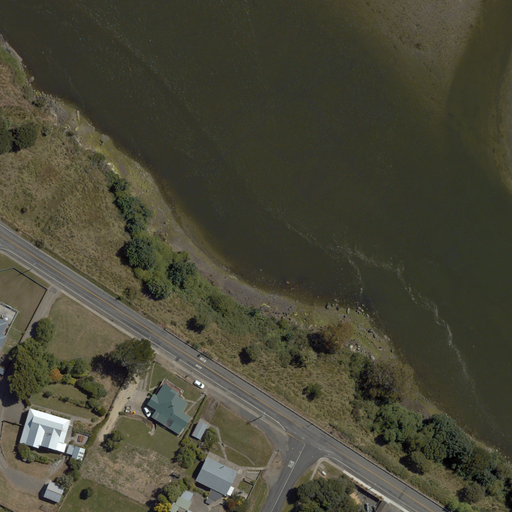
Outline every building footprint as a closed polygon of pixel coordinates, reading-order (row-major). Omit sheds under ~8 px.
[(160,384),(138,414),(172,440),(188,420),(178,412),(185,403),(160,384)] [(28,411),(18,444),(56,456),(66,423),(28,411)] [(202,440),(208,426),(197,421),(191,434),(202,440)] [(77,463),(79,458),(82,450),(70,445),(67,454),(73,456),(71,461),(77,463)] [(202,456),(189,483),(223,500),(237,473),(202,456)] [(45,486),(40,499),(57,505),(62,492),(45,486)] [(189,511),(193,505),(190,504),(195,495),(185,490),(175,511),(177,511),(189,511)]
